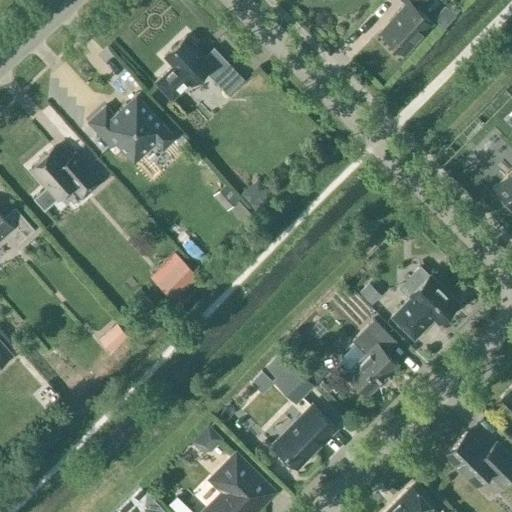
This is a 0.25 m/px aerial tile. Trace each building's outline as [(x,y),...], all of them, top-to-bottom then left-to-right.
[(400,0),(406,5),(381,31),(403,52),(431,21),(416,8),(422,0),(400,0)] [(171,99),(188,83),(190,84),(205,70),(226,93),(243,78),(213,47),(204,56),(185,35),(163,56),(172,65),(154,82),(171,99)] [(175,135),(135,93),(113,113),(105,105),(87,121),(110,145),(115,141),(133,161),(155,140),(162,147),(175,135)] [(47,148),(25,168),(41,185),(30,195),(41,208),(69,183),(78,193),(98,176),(73,148),(59,161),(47,148)] [(511,166),(491,188),(505,202),(508,199),(511,203),(511,166)] [(3,217),(0,212),(0,236),(5,232),(16,244),(34,228),(14,207),(3,217)] [(390,316),(413,338),(433,319),(437,323),(458,302),(420,264),(398,286),(409,297),(390,316)] [(354,342),(335,361),(345,372),(367,393),(397,363),(385,351),(395,341),(396,342),(397,341),(373,318),(351,339),(354,342)] [(0,338),(0,362),(12,352),(0,338)] [(273,375),(295,397),(312,380),(290,358),(273,375)] [(511,386),(501,398),(511,408),(511,386)] [(296,465),(298,463),(301,463),(309,456),(309,452),(335,426),(312,403),(273,443),(296,465)] [(208,425),(193,440),(201,448),(208,449),(219,437),(208,425)] [(466,431),(443,454),(474,485),(487,471),(501,486),(511,474),(511,456),(496,440),(485,451),(466,431)] [(249,511),(271,490),(235,453),(211,477),(224,490),(201,511),(249,511)] [(140,485),(112,511),(141,511),(145,491),(140,485)] [(411,486),(385,511),(431,511),(434,509),(411,486)] [(141,511),(162,511),(163,508),(145,490),(145,491),(141,511)]
